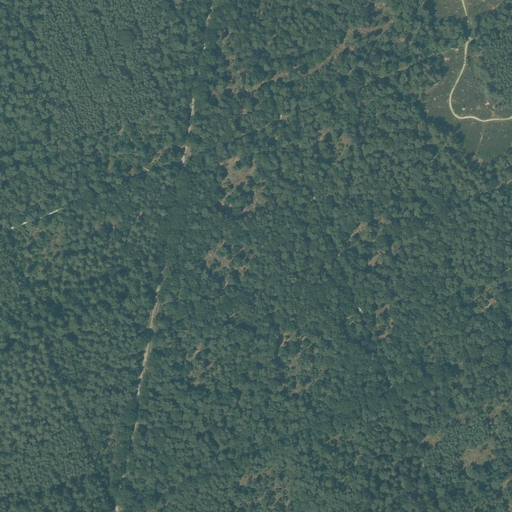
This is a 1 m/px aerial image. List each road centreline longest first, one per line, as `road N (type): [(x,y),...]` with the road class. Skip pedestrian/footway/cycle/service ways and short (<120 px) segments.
road 1 (track): [(114,511),(180,161)]
road 2 (track): [(180,161),(211,0)]
